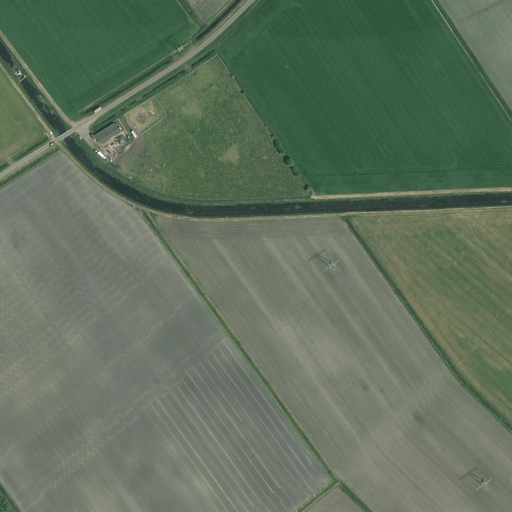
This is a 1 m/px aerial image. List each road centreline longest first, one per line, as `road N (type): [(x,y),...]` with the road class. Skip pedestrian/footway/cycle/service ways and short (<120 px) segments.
road 1 (track): [(0,64),(80,173),(156,216),(233,221),(511,208)]
road 2 (track): [(144,210),(330,473)]
road 3 (unclassified): [(0,176),(179,62),(251,0)]
